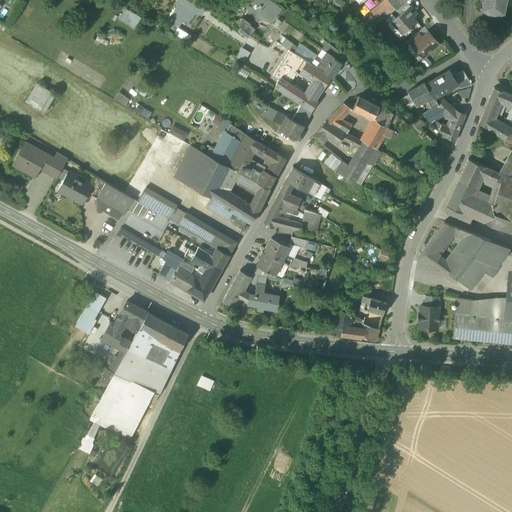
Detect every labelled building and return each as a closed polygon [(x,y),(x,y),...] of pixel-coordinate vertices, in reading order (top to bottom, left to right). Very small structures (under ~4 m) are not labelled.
[(345,3),(336,0),(335,0),(334,5),(344,8),(345,3)] [(386,0),(385,0),(362,21),(371,31),(381,23),(395,10),(386,0)] [(386,0),(395,10),(406,0),(386,0)] [(511,0),(481,0),(482,1),(481,7),(480,7),(480,8),(481,8),(486,12),(492,14),(498,15),(503,13),(505,13),(505,12),(504,12),(505,6),(506,6),(506,5),(511,6),(511,0)] [(134,28),(141,16),(125,6),(118,19),(134,28)] [(395,20),(391,23),(402,36),(408,31),(409,31),(411,29),(411,28),(417,23),(413,18),(417,15),(410,7),(395,20)] [(391,15),(379,26),(382,31),(391,23),(395,20),(391,15)] [(250,24),(243,19),(238,26),(250,35),(254,29),(249,25),(250,24)] [(417,33),(408,42),(412,47),(421,39),(422,38),(417,33)] [(421,39),(412,47),(423,59),(438,45),(428,33),(422,38),(421,39)] [(297,47),(281,35),(276,40),(289,49),(293,52),(297,47)] [(345,55),(327,41),(322,49),(326,52),(327,51),(336,57),(335,58),(341,62),(345,55)] [(289,49),(273,76),(279,79),(275,87),(283,92),(290,83),(291,83),(297,72),(296,71),(304,59),(293,52),(289,49)] [(336,57),(327,51),(326,52),(316,66),(323,71),(326,73),(331,76),(332,77),(341,62),(335,58),(336,57)] [(316,66),(304,59),(296,71),(297,72),(311,81),(304,92),(291,83),(290,83),(283,92),(286,94),(286,95),(301,105),(310,111),(318,101),(316,100),(320,93),(315,90),(318,85),(315,83),(323,71),(316,66)] [(449,70),(426,85),(432,96),(434,99),(435,100),(457,86),(458,85),(453,77),(449,70)] [(323,71),(315,83),(318,85),(315,90),(320,93),(323,89),(331,76),(326,73),(323,71)] [(464,71),(453,77),(458,85),(457,86),(460,89),(472,86),(464,71)] [(151,88),(142,81),(135,90),(144,97),(151,88)] [(52,92),(37,83),(25,103),(40,111),(52,92)] [(426,85),(424,83),(408,93),(415,106),(426,99),(432,96),(426,85)] [(511,95),(494,88),(485,110),(494,114),(499,101),(511,106),(511,95)] [(405,112),(415,106),(409,95),(398,102),(405,112)] [(380,107),(359,97),(353,109),(372,120),(373,120),(380,107)] [(434,99),(428,102),(432,109),(438,105),(438,104),(435,100),(434,99)] [(432,109),(423,114),(430,124),(435,121),(444,114),(452,121),(456,111),(450,106),(445,101),(439,106),(438,105),(432,109)] [(344,104),(339,108),(346,113),(351,108),(344,104)] [(310,111),(301,105),(296,112),(308,119),(312,112),(310,111)] [(394,113),(380,107),(373,120),(372,120),(373,120),(387,126),(390,121),(394,114),(394,113)] [(339,108),(326,121),(344,134),(346,132),(346,133),(349,127),(350,125),(342,120),(340,119),(346,113),(339,108)] [(494,114),(485,110),(482,116),(492,118),(494,114)] [(448,128),(447,131),(457,135),(465,115),(456,111),(452,121),(448,128)] [(308,119),(296,112),(293,119),(286,116),(285,118),(281,125),(279,129),(297,138),(308,119)] [(285,118),(276,113),(272,120),(281,125),(285,118)] [(394,114),(390,121),(395,124),(399,117),(394,114)] [(245,133),(218,116),(214,123),(240,140),(245,133)] [(492,118),(482,116),(479,124),(487,129),(492,120),(492,118)] [(394,131),(387,126),(373,120),(366,132),(378,140),(374,147),(377,150),(385,137),(389,139),(394,131)] [(510,131),(492,120),(487,129),(504,140),(510,131)] [(326,121),(313,136),(322,143),(327,137),(337,144),(342,138),(344,134),(326,121)] [(438,124),(435,121),(430,124),(436,130),(439,131),(441,126),(438,124)] [(184,140),(187,133),(173,125),(169,132),(184,140)] [(448,128),(441,126),(439,131),(437,135),(445,138),(447,131),(448,128)] [(378,140),(366,132),(365,134),(360,131),(357,137),(374,147),(378,140)] [(457,135),(447,131),(445,138),(454,142),(457,135)] [(346,133),(346,132),(344,134),(342,138),(345,140),(356,146),(359,147),(360,147),(363,141),(346,133)] [(210,156),(225,164),(239,143),(222,133),(210,156)] [(239,143),(225,164),(228,166),(241,173),(246,164),(254,151),(259,142),(245,133),(240,140),(239,143)] [(363,141),(360,147),(359,147),(343,175),(355,182),(363,170),(368,173),(380,152),(377,150),(374,147),(363,141)] [(193,147),(184,142),(180,150),(189,156),(189,155),(193,147)] [(286,158),(259,142),(254,151),(266,158),(265,162),(270,165),(266,171),(267,172),(267,173),(263,171),(262,173),(246,164),(241,173),(269,188),(281,165),(286,158)] [(54,158),(29,144),(24,153),(20,150),(12,165),(35,177),(41,166),(47,170),(48,170),(55,158),(54,158)] [(210,156),(193,147),(189,155),(189,156),(177,178),(211,197),(218,185),(224,173),(228,166),(225,164),(210,156)] [(511,151),(498,173),(499,173),(495,182),(499,184),(493,204),(487,224),(511,233),(511,151)] [(57,152),(54,158),(55,158),(48,170),(47,170),(46,172),(57,179),(68,159),(57,152)] [(324,164),(333,171),(342,160),(332,153),(324,164)] [(468,159),(455,187),(472,195),(481,175),(485,166),(468,159)] [(258,191),(255,197),(263,201),(270,188),(241,173),(228,166),(224,173),(258,191)] [(498,173),(485,166),(481,175),(495,182),(499,173),(498,173)] [(314,178),(293,167),(286,179),(292,183),(306,191),(314,178)] [(82,182),(67,174),(59,189),(69,195),(69,194),(74,197),(81,202),(82,201),(85,196),(89,189),(92,184),(91,184),(84,180),(82,182)] [(106,182),(96,176),(91,184),(92,184),(89,189),(98,195),(106,182)] [(286,179),(283,185),(288,189),(292,183),(286,179)] [(133,199),(106,182),(98,195),(97,198),(107,204),(102,212),(109,216),(114,208),(124,213),(128,207),(133,199)] [(322,199),(329,188),(320,182),(313,194),(322,199)] [(240,198),(218,185),(211,197),(233,211),(240,198)] [(300,198),(286,192),(288,189),(283,185),(275,199),(292,207),(296,208),(300,198)] [(177,205),(146,187),(137,201),(169,220),(176,207),(177,205)] [(472,195),(455,187),(446,207),(483,222),(487,224),(493,204),(472,195)] [(211,197),(205,206),(228,219),(233,211),(211,197)] [(255,197),(250,205),(240,198),(233,211),(238,214),(247,220),(252,223),(259,210),(263,201),(255,197)] [(107,204),(97,198),(96,199),(97,213),(101,214),(102,212),(107,204)] [(292,207),(275,199),(271,206),(281,209),(285,211),(286,209),(288,210),(290,211),(292,207)] [(281,209),(271,206),(268,213),(264,221),(279,225),(293,228),(299,230),(301,222),(285,217),(278,215),(281,209)] [(318,210),(326,215),(328,211),(320,206),(318,210)] [(185,213),(176,207),(169,220),(178,225),(185,213)] [(124,213),(114,208),(109,216),(119,221),(124,213)] [(317,212),(305,208),(304,213),(301,222),(299,230),(312,232),(317,212)] [(483,222),(449,208),(446,214),(480,228),(483,222)] [(236,242),(186,212),(185,213),(178,225),(204,241),(205,241),(216,248),(217,247),(229,255),(236,242)] [(247,220),(238,214),(234,221),(243,226),(247,220)] [(467,231),(444,222),(438,230),(445,235),(450,230),(461,238),(467,231)] [(293,228),(279,225),(278,231),(292,235),(293,228)] [(184,259),(167,251),(166,252),(120,228),(117,234),(166,261),(178,267),(179,267),(183,261),(184,259)] [(445,235),(438,230),(434,234),(444,239),(445,235)] [(467,231),(461,238),(445,261),(438,257),(433,265),(447,275),(449,273),(471,290),(484,272),(490,263),(478,260),(491,240),(467,231)] [(434,234),(427,244),(419,255),(433,265),(438,257),(448,241),(444,239),(434,234)] [(305,238),(292,235),(290,242),(304,246),(305,238)] [(289,245),(271,236),(264,251),(281,260),(289,263),(292,259),(284,255),(289,245)] [(498,243),(491,240),(478,260),(490,263),(497,265),(506,254),(495,252),(498,243)] [(509,248),(498,243),(495,252),(506,254),(509,248)] [(216,248),(212,256),(209,254),(208,256),(212,259),(212,260),(222,267),(229,255),(217,247),(216,248)] [(195,253),(188,248),(184,255),(191,260),(195,253)] [(198,248),(195,253),(191,260),(200,265),(198,269),(204,273),(212,260),(212,259),(208,256),(209,254),(198,248)] [(264,251),(262,250),(259,256),(261,257),(257,265),(267,270),(268,269),(275,273),(276,272),(275,272),(281,260),(264,251)] [(291,263),(306,267),(308,260),(293,256),(291,263)] [(204,273),(201,279),(212,285),(222,267),(212,260),(204,273)] [(178,267),(166,261),(158,274),(170,281),(178,267)] [(193,267),(183,261),(179,267),(190,273),(193,267)] [(490,263),(484,272),(490,276),(497,266),(497,265),(490,263)] [(179,267),(178,267),(170,281),(186,290),(194,275),(190,273),(179,267)] [(250,276),(240,270),(235,277),(247,284),(248,282),(256,283),(265,284),(267,277),(251,273),(250,276)] [(201,279),(194,275),(186,290),(204,300),(212,285),(201,279)] [(279,294),(264,292),(265,284),(256,283),(254,294),(249,293),(243,290),(247,284),(235,277),(222,301),(234,307),(236,303),(239,305),(240,303),(244,305),(245,301),(248,303),(247,304),(248,305),(248,304),(257,306),(257,309),(263,310),(264,307),(276,310),(277,311),(279,294)] [(94,292),(86,306),(98,312),(106,298),(94,292)] [(439,297),(425,296),(425,306),(438,307),(439,297)] [(473,300),(457,297),(455,314),(471,316),(473,300)] [(504,319),(506,297),(495,298),(473,300),(471,316),(504,319)] [(387,302),(370,298),(369,303),(366,302),(364,309),(373,311),(383,314),(387,302)] [(113,325),(111,323),(101,340),(105,342),(105,341),(120,349),(125,353),(131,342),(119,336),(127,321),(136,306),(127,301),(113,325)] [(86,306),(83,313),(94,319),(98,312),(86,306)] [(148,312),(136,306),(127,321),(133,325),(131,328),(138,331),(139,329),(148,312),(148,313),(148,312)] [(425,306),(420,306),(420,314),(419,314),(419,321),(420,321),(419,329),(437,330),(438,307),(425,306)] [(352,315),(337,309),(332,327),(328,326),(326,335),(342,337),(343,326),(350,327),(351,321),(352,315)] [(370,320),(364,318),(364,320),(362,324),(378,329),(383,314),(373,311),(370,320)] [(148,313),(148,312),(139,329),(150,335),(160,341),(169,324),(148,313)] [(94,319),(83,313),(75,327),(88,334),(96,320),(94,319)] [(471,316),(455,314),(452,338),(511,344),(511,320),(504,319),(471,316)] [(358,318),(352,315),(351,321),(360,323),(361,319),(358,318)] [(188,335),(169,324),(160,341),(167,344),(164,348),(168,350),(170,346),(179,351),(188,335)] [(378,329),(362,324),(361,329),(350,327),(343,326),(342,337),(361,340),(361,338),(374,342),(378,329)] [(125,353),(114,373),(133,382),(149,390),(155,377),(139,369),(148,354),(142,351),(150,335),(139,329),(138,331),(125,353)] [(179,351),(170,346),(168,350),(156,376),(165,380),(179,351)] [(133,382),(114,373),(105,390),(112,393),(113,390),(127,397),(133,382)] [(211,389),(214,379),(200,375),(197,386),(211,389)] [(165,380),(156,376),(155,377),(149,390),(159,395),(165,380)] [(133,382),(127,397),(113,390),(112,393),(105,390),(89,420),(130,439),(149,400),(154,402),(154,403),(155,403),(159,395),(149,390),(133,382)]
